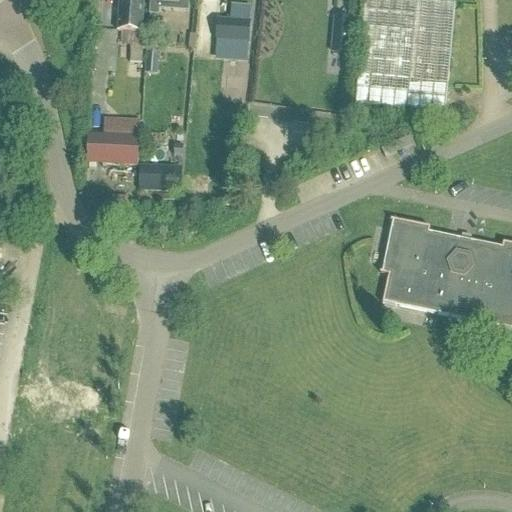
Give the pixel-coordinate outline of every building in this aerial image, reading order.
[(140,36),(142,0),(119,0),(117,34),(129,35),(140,36)] [(447,94),(456,7),(385,0),(365,0),(355,107),(445,117),(446,110),(447,94)] [(253,25),(219,23),(218,45),(251,47),(253,25)] [(129,35),(128,51),(145,52),(146,36),(140,36),(129,35)] [(334,44),(333,56),(350,57),(351,45),(334,44)] [(147,53),(145,77),(157,77),(159,54),(147,53)] [(266,61),(266,86),(318,87),(319,62),(266,61)] [(262,118),(316,119),(317,92),(263,91),(262,118)] [(139,141),(88,139),(87,170),(138,171),(139,141)] [(140,171),(140,194),(181,194),(182,171),(140,171)] [(210,182),(188,183),(189,198),(210,198),(210,182)] [(501,250),(428,236),(429,231),(390,223),(379,276),(388,278),(382,308),(511,334),(511,247),(502,246),(501,250)]
